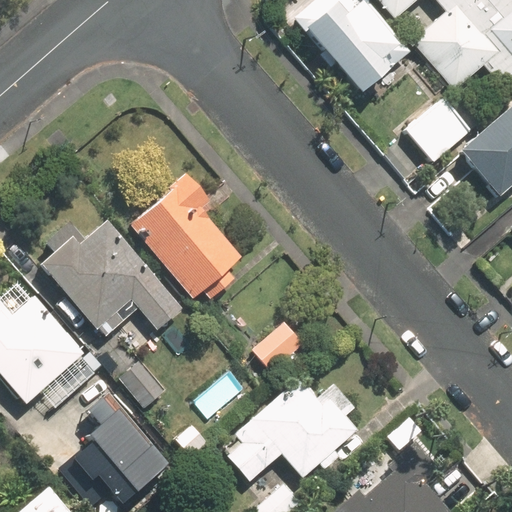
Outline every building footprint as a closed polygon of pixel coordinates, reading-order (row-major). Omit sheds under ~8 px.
[(303,0),(280,21),(346,96),(397,52),(351,0),(316,0),(315,0),(303,0)] [(511,0),(366,0),(385,22),(411,0),(425,0),(436,13),(403,40),(445,91),(475,66),(496,91),(511,78),(511,0)] [(511,94),(446,155),(488,200),(511,177),(511,94)] [(433,100),(398,133),(426,163),(462,130),(433,100)] [(119,225),(184,299),(194,290),(203,301),(228,279),(220,270),(232,259),(190,211),(198,204),(175,177),(119,225)] [(511,219),(501,230),(511,241),(511,219)] [(31,268),(94,339),(126,311),(147,334),(173,311),(94,221),(74,239),(61,225),(37,247),(45,256),(31,268)] [(0,393),(14,410),(74,358),(22,299),(1,316),(0,314),(0,393)] [(278,322),(246,351),(263,370),(276,358),(286,369),(305,352),(278,322)] [(131,362),(111,378),(138,411),(158,395),(131,362)] [(288,379),(226,436),(231,442),(215,456),(241,486),(272,458),(294,481),(310,467),(314,471),(329,458),(324,453),(347,432),(334,419),(345,409),(324,387),(309,401),(288,379)] [(118,483),(150,456),(103,400),(71,428),(118,483)] [(184,425),(166,442),(184,460),(201,443),(184,425)] [(438,511),(412,482),(427,469),(405,444),(377,469),(382,475),(355,499),(348,491),(324,511),(438,511)] [(119,511),(128,503),(102,476),(78,498),(91,511),(119,511)] [(279,483),(248,511),(284,511),(296,501),(279,483)] [(9,511),(53,511),(34,490),(9,511)]
